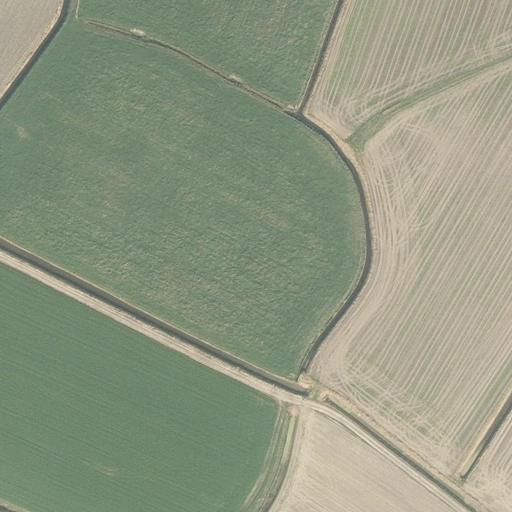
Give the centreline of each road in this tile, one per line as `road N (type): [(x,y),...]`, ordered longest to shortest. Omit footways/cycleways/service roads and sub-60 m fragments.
road 1 (track): [(312,404),(318,357),(375,265),(373,206),(356,145),(396,111),(511,56)]
road 2 (track): [(312,404),(0,256)]
